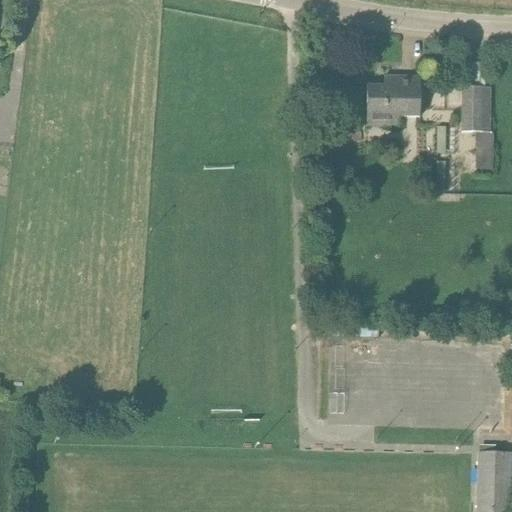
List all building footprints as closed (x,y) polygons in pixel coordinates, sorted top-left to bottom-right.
[(390,87),(366,87),(365,127),(398,128),(398,118),(419,119),(420,78),(391,78),(390,87)] [(490,89),(463,89),(463,131),(489,131),(490,89)] [(475,133),(475,154),(475,169),(491,170),(491,133),(475,133)] [(410,329),(410,338),(436,338),(436,329),(410,329)] [(474,451),(472,511),(510,511),(511,456),(474,451)]
